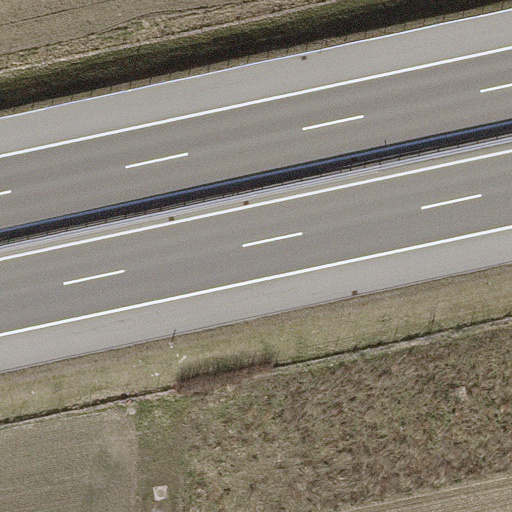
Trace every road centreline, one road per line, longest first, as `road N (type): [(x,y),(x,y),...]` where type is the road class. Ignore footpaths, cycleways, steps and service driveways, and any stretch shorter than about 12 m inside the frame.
road 1 (motorway): [(511,85),(0,194)]
road 2 (motorway): [(0,297),(511,189)]
